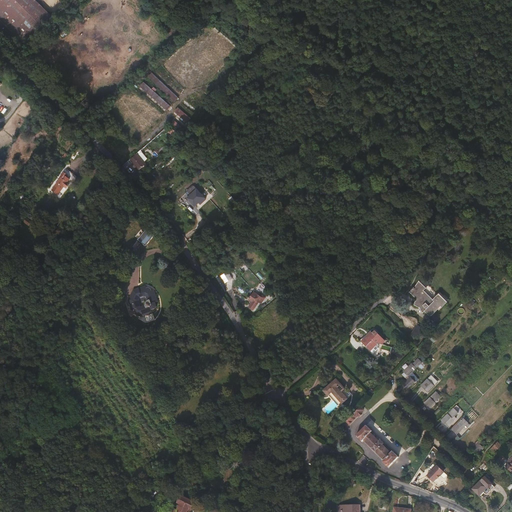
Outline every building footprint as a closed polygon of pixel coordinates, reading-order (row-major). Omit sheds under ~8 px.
[(35,0),(0,0),(0,19),(23,42),(50,14),(35,0)] [(178,97),(152,72),(149,76),(175,100),(178,97)] [(144,81),(140,85),(167,109),(170,105),(144,81)] [(178,107),(175,110),(187,121),(190,117),(178,107)] [(174,117),(170,121),(181,132),(185,127),(174,117)] [(133,155),(130,158),(138,167),(141,164),(133,155)] [(77,176),(66,168),(59,177),(61,178),(51,190),(58,195),(63,186),(66,188),(70,182),(72,184),(77,176)] [(193,184),(185,191),(188,195),(186,196),(193,205),(203,197),(193,184)] [(148,229),(139,240),(147,246),(156,236),(148,229)] [(228,272),(215,280),(223,293),(226,291),(224,288),(226,283),(233,279),(228,272)] [(433,299),(424,290),(427,288),(426,287),(419,281),(420,281),(419,280),(415,287),(414,287),(414,286),(413,288),(411,289),(411,290),(412,290),(410,291),(409,292),(410,292),(417,299),(414,304),(414,303),(413,304),(419,307),(420,307),(420,308),(423,313),(423,312),(425,311),(431,317),(446,301),(438,294),(433,299)] [(156,303),(159,302),(155,290),(150,291),(148,290),(146,286),(133,290),(128,300),(132,311),(135,310),(137,314),(138,315),(143,314),(144,316),(153,313),(152,310),(157,309),(157,307),(156,303)] [(259,294),(254,291),(248,300),(251,302),(249,307),(253,310),(259,301),(261,303),(265,298),(259,294)] [(418,339),(424,329),(417,324),(410,336),(410,337),(411,335),(418,339)] [(383,344),(386,341),(378,334),(376,336),(371,331),(366,336),(361,342),(371,351),(373,353),(379,348),(380,344),(383,344)] [(425,360),(420,356),(418,358),(413,364),(412,364),(404,372),(403,374),(406,378),(407,376),(408,376),(419,366),(422,369),(425,365),(422,362),(425,360)] [(436,383),(439,381),(435,378),(432,374),(428,378),(427,379),(421,386),(428,392),(436,383)] [(407,389),(415,382),(418,379),(414,375),(403,385),(407,389)] [(351,396),(345,389),(336,379),(323,390),(326,393),(328,395),(332,392),(342,403),(351,396)] [(441,390),(438,393),(436,391),(430,397),(424,403),(430,409),(436,403),(435,402),(441,396),(442,398),(444,396),(445,395),(446,394),(441,390)] [(460,410),(459,408),(460,408),(457,405),(441,420),(448,427),(455,420),(454,420),(455,418),(454,417),(459,413),(458,412),(460,410)] [(364,410),(360,407),(344,424),(347,427),(358,416),(360,416),(362,414),(362,411),(364,410)] [(467,427),(470,425),(463,418),(463,417),(451,429),(457,434),(465,426),(467,427)] [(379,441),(371,433),(372,431),(366,426),(356,436),(362,441),(364,440),(373,449),(385,460),(383,462),(389,467),(399,457),(393,451),(391,453),(383,445),(384,443),(380,440),(379,441)] [(454,445),(460,438),(458,435),(451,442),(454,444),(454,445)] [(486,438),(483,435),(481,437),(472,446),(479,453),(485,447),(481,443),(486,438)] [(494,452),(501,445),(497,442),(491,449),(494,452)] [(490,464),(489,463),(496,458),(489,451),(483,457),(486,460),(483,462),(484,462),(480,465),(484,470),(490,464)] [(441,475),(444,472),(446,470),(439,464),(427,476),(430,479),(434,482),(437,479),(441,476),(441,475)] [(353,487),(355,480),(346,477),(344,485),(353,487)] [(495,487),(492,484),(485,477),(473,489),(479,495),(481,493),(483,491),(485,494),(488,494),(495,487)] [(178,494),(181,497),(176,502),(174,501),(171,504),(169,503),(166,506),(172,511),(177,511),(178,511),(179,511),(187,503),(189,505),(195,498),(184,488),(178,494)]
